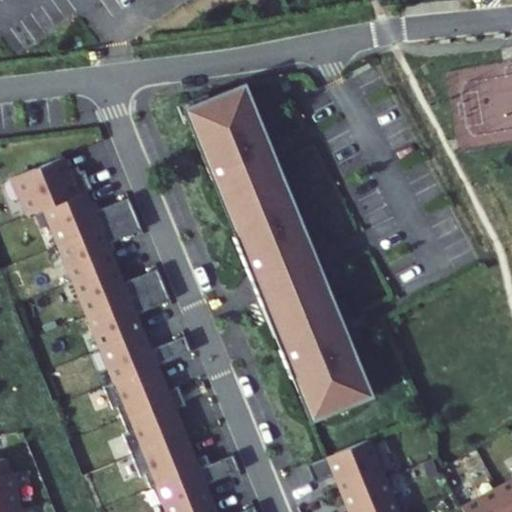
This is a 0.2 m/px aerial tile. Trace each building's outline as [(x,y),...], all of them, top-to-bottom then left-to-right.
[(239,85),(182,108),(211,180),(215,178),(236,231),(230,233),(244,268),(266,259),(273,275),(266,278),(267,281),(256,296),(258,301),(264,299),(278,310),(270,316),(281,343),(275,345),(306,417),(363,394),(337,328),(334,329),(260,144),(263,143),(239,85)] [(13,169),(28,206),(43,200),(82,184),(90,181),(84,165),(68,172),(59,150),(13,169)] [(87,196),(82,184),(43,200),(50,217),(47,218),(55,237),(131,206),(124,190),(97,201),(94,193),(87,196)] [(138,223),(131,206),(55,237),(62,256),(65,255),(71,272),(109,257),(104,245),(113,241),(110,233),(138,223)] [(84,309),(160,278),(153,262),(116,276),(109,257),(71,272),(79,291),(77,291),(84,309)] [(266,259),(244,268),(256,296),(267,281),(266,278),(273,275),(266,259)] [(100,341),(137,326),(130,309),(166,294),(160,278),(84,309),(100,341)] [(264,299),(258,301),(275,345),(281,343),(270,316),(278,310),(264,299)] [(150,360),(187,345),(180,329),(144,344),(137,326),(100,341),(106,358),(104,359),(111,376),(150,360)] [(164,394),(177,389),(174,381),(161,387),(150,360),(111,376),(98,382),(106,401),(111,399),(117,414),(164,394)] [(180,397),(177,389),(164,394),(117,414),(123,427),(118,429),(126,450),(178,429),(167,402),(180,397)] [(153,479),(205,458),(202,450),(189,455),(178,429),(126,450),(134,470),(140,468),(145,482),(153,479)] [(338,489),(379,472),(364,435),(303,460),(310,475),(330,467),(338,489)] [(199,480),(235,465),(229,449),(205,458),(153,479),(169,511),(170,511),(206,498),(199,480)] [(1,471),(0,464),(0,503),(11,502),(7,471),(1,471)] [(511,511),(511,471),(460,500),(466,511),(511,511)] [(386,511),(394,509),(379,472),(338,489),(347,510),(341,511),(386,511)] [(254,511),(249,501),(221,511),(211,511),(206,498),(170,511),(254,511)] [(12,511),(11,502),(0,503),(0,511),(12,511)]
